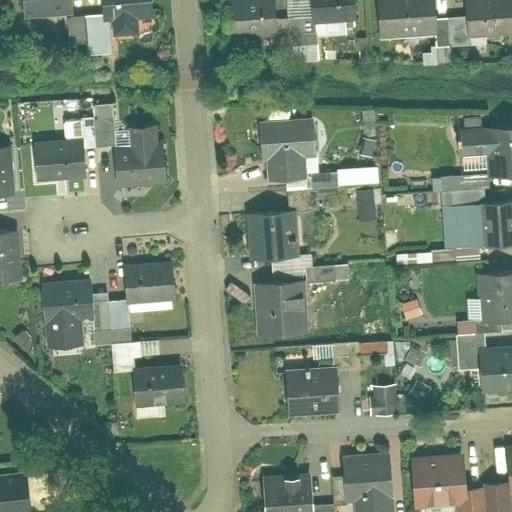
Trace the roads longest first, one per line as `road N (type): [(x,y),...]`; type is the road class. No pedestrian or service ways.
road 1 (residential): [(218,439),(511,418)]
road 2 (residential): [(0,361),(172,511)]
road 3 (residential): [(182,0),(197,220)]
road 4 (residential): [(197,220),(218,439)]
road 5 (residential): [(68,230),(197,220)]
